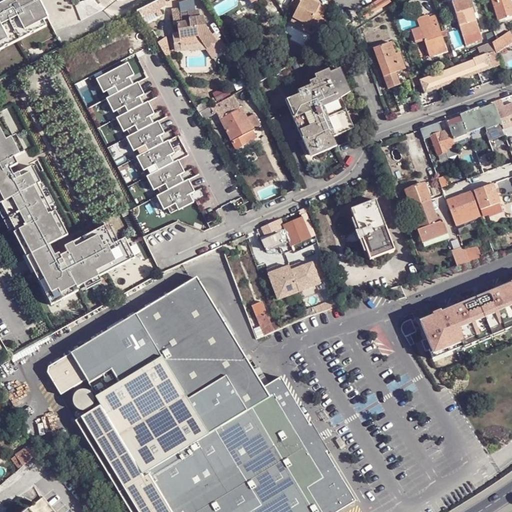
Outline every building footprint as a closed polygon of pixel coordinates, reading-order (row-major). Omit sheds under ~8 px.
[(39,0),(8,0),(0,4),(0,42),(16,35),(36,25),(34,21),(47,15),(39,0)] [(92,0),(91,0),(87,0),(75,5),(81,21),(104,8),(101,8),(99,7),(98,7),(96,5),(94,4),(93,3),(92,0)] [(291,0),(288,7),(295,11),(292,16),(309,24),(311,22),(317,25),(319,22),(323,24),(326,19),(321,16),(327,6),(316,2),(313,0),(291,0)] [(376,0),(360,11),(364,17),(390,1),(389,0),(376,0)] [(452,0),(463,35),(479,30),(470,0),(452,0)] [(492,0),(499,19),(511,15),(511,5),(510,0),(492,0)] [(138,10),(143,19),(160,10),(155,1),(138,10)] [(180,8),(171,10),(173,25),(177,24),(178,33),(179,40),(199,37),(202,44),(206,49),(216,42),(205,25),(204,17),(200,17),(199,10),(187,12),(187,14),(180,15),(180,8)] [(441,32),(435,14),(428,16),(427,14),(417,17),(420,26),(411,29),(414,40),(424,37),(430,55),(446,49),(442,38),(441,32)] [(48,19),(47,15),(34,21),(36,25),(48,19)] [(309,24),(292,16),(291,20),(308,28),(309,24)] [(494,29),(497,39),(509,31),(504,23),(494,29)] [(479,30),(463,35),(465,45),(482,40),(479,30)] [(511,40),(511,35),(510,31),(509,31),(497,39),(492,42),(492,43),(495,51),(497,55),(499,53),(498,51),(511,40)] [(199,37),(179,40),(180,50),(206,49),(202,44),(199,37)] [(373,48),(384,76),(385,76),(384,74),(394,70),(394,72),(400,70),(395,55),(390,42),(373,48)] [(419,79),(424,93),(499,65),(495,55),(497,55),(495,51),(479,57),(419,79)] [(136,76),(130,64),(98,80),(104,92),(108,90),(111,97),(130,88),(126,81),(136,76)] [(288,97),(305,136),(302,137),(309,154),(333,143),(329,134),(350,126),(336,93),(347,89),(339,68),(331,72),(330,68),(315,75),(316,79),(309,82),(310,84),(298,90),(299,93),(288,97)] [(385,76),(384,76),(388,88),(399,84),(394,72),(385,76)] [(130,88),(111,97),(107,99),(114,111),(117,109),(121,116),(140,107),(136,100),(145,95),(139,83),(130,88)] [(220,119),(232,141),(236,150),(246,145),(241,136),(253,130),(261,126),(254,114),(247,117),(242,107),(241,108),(233,94),(199,112),(201,115),(204,120),(218,113),(221,118),(220,119)] [(457,138),(467,134),(466,133),(485,126),(486,128),(488,134),(503,129),(493,102),(445,120),(447,124),(449,129),(453,141),(456,140),(457,138)] [(140,107),(121,116),(117,119),(123,131),(127,129),(131,136),(149,127),(146,119),(155,115),(149,103),(140,107)] [(2,120),(0,121),(0,123),(9,140),(10,140),(19,157),(24,154),(15,137),(12,139),(2,120)] [(149,127),(131,136),(127,138),(133,150),(137,148),(141,155),(159,146),(156,139),(165,134),(159,122),(149,127)] [(441,132),(438,122),(420,129),(423,139),(430,136),(438,155),(446,152),(445,148),(454,145),(453,141),(449,129),(441,132)] [(0,123),(0,197),(3,203),(1,205),(2,208),(8,218),(8,220),(14,230),(15,233),(18,231),(31,255),(25,258),(32,271),(37,268),(56,304),(78,292),(77,289),(83,286),(98,278),(130,261),(122,245),(115,249),(104,227),(81,239),(82,239),(84,244),(75,249),(72,244),(61,249),(57,252),(53,244),(57,242),(63,239),(50,215),(52,214),(48,207),(40,193),(37,186),(36,187),(27,171),(18,175),(13,178),(9,171),(14,168),(17,167),(14,160),(19,157),(10,140),(9,140),(0,123)] [(485,126),(466,133),(467,134),(467,135),(468,135),(469,136),(470,136),(484,132),(486,128),(485,126)] [(246,145),(257,138),(253,130),(241,136),(246,145)] [(159,146),(141,155),(137,157),(143,169),(147,167),(151,175),(169,165),(165,158),(175,153),(169,141),(159,146)] [(265,146),(283,187),(294,183),(276,142),(265,146)] [(169,165),(151,175),(147,177),(153,189),(156,187),(160,194),(179,185),(175,178),(184,173),(178,161),(169,165)] [(14,168),(9,171),(13,178),(18,175),(14,168)] [(32,168),(27,171),(36,187),(37,186),(40,185),(32,168)] [(179,185),(160,194),(156,196),(162,208),(166,206),(170,214),(188,204),(185,197),(194,192),(188,180),(179,185)] [(424,183),(405,190),(408,199),(411,207),(430,200),(424,183)] [(473,191),(480,209),(500,202),(492,183),(473,191)] [(45,190),(40,193),(48,207),(53,205),(45,190)] [(446,201),(453,220),(475,211),(478,210),(471,191),(446,201)] [(375,199),(350,208),(353,218),(357,230),(355,231),(358,240),(361,239),(365,251),(369,260),(371,258),(376,257),(394,250),(391,242),(388,243),(385,237),(388,235),(380,214),(377,215),(375,209),(378,208),(375,199)] [(430,200),(411,207),(416,219),(417,223),(415,224),(421,242),(447,234),(443,220),(438,222),(436,217),(430,200)] [(480,209),(482,215),(502,208),(500,202),(480,209)] [(274,221),(261,227),(265,236),(259,239),(264,252),(266,252),(265,249),(277,244),(279,247),(284,245),(289,243),(290,245),(310,237),(308,232),(313,230),(304,208),(299,210),(301,216),(282,225),(284,229),(278,231),(278,230),(277,228),(274,221)] [(453,220),(455,225),(457,225),(462,223),(477,217),(475,211),(453,220)] [(52,214),(50,215),(63,239),(67,236),(54,212),(52,214)] [(8,232),(14,230),(8,220),(3,223),(8,232)] [(108,225),(104,227),(115,249),(122,245),(130,261),(135,258),(124,239),(118,242),(108,225)] [(56,304),(37,268),(32,271),(25,258),(31,255),(18,231),(15,233),(13,234),(24,256),(22,257),(31,274),(33,273),(51,306),(56,304)] [(232,240),(233,243),(247,237),(245,234),(232,240)] [(290,245),(292,250),(312,242),(310,237),(290,245)] [(82,239),(72,244),(75,249),(84,244),(82,239)] [(511,241),(500,246),(503,251),(511,247),(511,241)] [(61,249),(57,242),(53,244),(57,252),(61,249)] [(451,250),(457,266),(468,262),(466,256),(463,246),(451,250)] [(297,264),(290,267),(299,291),(319,284),(318,281),(325,278),(322,269),(318,270),(317,267),(313,268),(311,263),(302,266),(298,268),(297,264)] [(299,291),(289,265),(280,269),(279,265),(266,270),(277,299),(299,291)] [(137,314),(72,353),(45,369),(86,437),(131,511),(337,511),(357,501),(327,452),(329,451),(313,424),(311,426),(281,377),(264,387),(197,277),(137,314)] [(101,283),(98,278),(83,286),(86,291),(101,283)] [(511,287),(510,283),(510,281),(495,288),(497,293),(511,287)] [(434,318),(421,323),(427,339),(421,341),(426,352),(429,351),(432,349),(433,352),(446,346),(448,353),(456,349),(455,345),(469,339),(471,344),(479,341),(476,335),(502,324),(505,330),(511,326),(510,322),(511,321),(511,282),(510,283),(511,287),(497,293),(490,296),(490,294),(463,306),(464,307),(457,310),(442,316),(441,313),(433,316),(434,318)] [(277,319),(271,321),(270,318),(262,301),(252,305),(260,324),(264,333),(279,327),(279,325),(277,319)] [(296,314),(298,320),(311,315),(329,309),(328,306),(327,303),(296,314)] [(440,311),(441,313),(442,316),(457,310),(455,304),(440,311)] [(432,349),(429,351),(434,362),(511,328),(511,321),(510,322),(511,326),(505,330),(502,324),(476,335),(479,341),(471,344),(469,339),(455,345),(456,349),(448,353),(446,346),(433,352),(432,349)] [(264,333),(260,324),(253,328),(256,337),(264,333)] [(14,427),(16,431),(22,427),(20,423),(14,427)] [(14,455),(23,465),(38,452),(36,450),(32,443),(14,455)] [(14,455),(10,458),(19,468),(23,465),(14,455)] [(4,476),(7,479),(15,471),(13,468),(4,476)] [(57,511),(43,495),(28,507),(30,509),(32,511),(57,511)]
